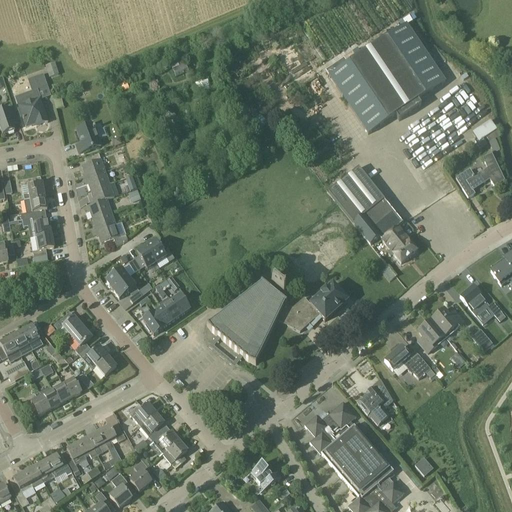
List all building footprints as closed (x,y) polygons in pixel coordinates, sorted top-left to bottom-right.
[(410,27),(334,79),(372,136),(449,85),(410,27)] [(176,78),(188,73),(183,61),(178,63),(170,66),(176,78)] [(45,66),(50,78),(59,75),(54,63),(45,66)] [(28,81),(28,83),(32,94),(16,99),(26,128),(35,125),(36,127),(47,123),(37,93),(47,89),(42,76),(28,81)] [(12,109),(0,113),(0,130),(2,135),(14,131),(12,125),(17,123),(12,109)] [(480,130),(486,138),(497,131),(491,123),(480,130)] [(75,147),(78,156),(101,148),(93,126),(76,132),(80,145),(75,147)] [(497,131),(486,138),(488,142),(493,154),(500,151),(495,139),(500,137),(497,131)] [(119,138),(115,139),(113,144),(114,148),(121,145),(119,138)] [(81,179),(82,182),(105,174),(99,156),(84,161),(86,166),(81,168),(84,175),(82,176),(83,178),(81,179)] [(475,196),(473,192),(489,182),(494,189),(504,183),(491,156),(482,160),(487,170),(474,178),(470,171),(455,180),(468,200),(475,196)] [(358,169),(328,193),(336,203),(338,206),(346,216),(353,224),(370,246),(379,239),(381,242),(397,230),(403,225),(358,169)] [(105,174),(82,182),(83,185),(85,184),(86,187),(88,186),(90,193),(109,186),(105,174)] [(23,197),(24,201),(44,198),(42,185),(41,185),(40,179),(20,183),(21,189),(28,188),(29,196),(23,197)] [(4,185),(6,196),(12,195),(10,183),(4,185)] [(136,191),(133,184),(128,186),(130,193),(136,191)] [(109,186),(90,193),(93,200),(91,201),(92,203),(90,203),(91,206),(91,207),(107,201),(107,202),(114,199),(109,186)] [(129,195),(132,204),(140,201),(137,192),(129,195)] [(20,216),(21,222),(45,218),(44,212),(47,212),(44,198),(24,201),(24,202),(26,215),(20,216)] [(91,207),(91,206),(83,209),(84,213),(87,212),(87,214),(89,214),(92,221),(111,214),(107,202),(107,201),(91,207)] [(111,214),(92,221),(94,228),(93,228),(93,230),(91,231),(92,234),(115,226),(111,214)] [(34,226),(37,239),(51,236),(49,223),(46,224),(45,218),(21,222),(23,228),(34,226)] [(1,223),(4,235),(11,234),(8,221),(1,223)] [(115,226),(92,234),(93,238),(96,237),(96,239),(98,238),(101,246),(120,239),(115,226)] [(397,230),(381,242),(401,266),(417,254),(397,230)] [(54,250),(51,236),(37,239),(30,241),(34,260),(47,257),(45,251),(54,250)] [(155,243),(146,249),(156,265),(165,259),(169,265),(174,261),(168,251),(167,251),(162,254),(155,243)] [(12,247),(5,248),(7,257),(14,256),(12,247)] [(139,259),(134,262),(140,272),(145,269),(146,271),(156,265),(146,249),(136,254),(139,259)] [(511,280),(511,255),(503,261),(505,263),(490,273),(500,288),(511,280)] [(134,275),(140,272),(134,262),(128,265),(134,275)] [(389,281),(395,277),(387,267),(382,272),(389,281)] [(106,283),(113,292),(128,280),(121,271),(117,275),(115,273),(110,278),(111,279),(106,283)] [(175,284),(171,279),(166,283),(170,288),(174,293),(179,289),(175,284)] [(135,289),(128,280),(113,292),(119,301),(135,289)] [(309,307),(310,306),(304,299),(292,310),(261,285),(260,286),(260,287),(207,327),(211,334),(248,363),(255,367),(276,323),(300,334),(319,317),(309,307)] [(332,286),(310,306),(309,307),(319,317),(325,323),(347,303),(332,286)] [(485,303),(472,288),(470,291),(468,289),(459,297),(460,299),(459,300),(474,318),(483,310),(487,315),(489,313),(496,321),(502,316),(493,305),(488,308),(484,304),(485,303)] [(129,301),(133,306),(142,299),(138,294),(129,301)] [(180,318),(189,311),(180,297),(171,303),(170,304),(180,318)] [(172,324),(180,318),(170,304),(171,303),(168,300),(159,306),(161,310),(162,310),(172,324)] [(172,324),(162,310),(161,310),(153,316),(162,330),(163,330),(172,324)] [(444,312),(431,323),(445,339),(453,332),(453,333),(464,325),(455,314),(449,318),(444,312)] [(62,329),(70,339),(82,329),(70,314),(54,327),(58,332),(62,329)] [(162,330),(153,316),(153,315),(143,322),(146,326),(145,327),(149,333),(150,332),(153,337),(163,330),(162,330)] [(436,346),(445,339),(431,323),(417,334),(423,341),(418,345),(427,356),(437,347),(436,346)] [(21,334),(29,348),(32,353),(42,348),(39,342),(31,328),(21,334)] [(82,329),(70,339),(79,349),(75,353),(79,358),(88,349),(85,345),(91,339),(93,337),(88,331),(86,333),(82,329)] [(492,346),(480,332),(471,340),(483,353),(492,346)] [(29,348),(21,334),(17,336),(16,334),(9,338),(21,359),(32,353),(29,348)] [(10,365),(21,359),(9,338),(2,342),(3,343),(0,344),(0,346),(1,349),(0,349),(0,359),(1,362),(7,359),(10,365)] [(88,349),(79,358),(82,362),(87,358),(95,369),(107,359),(99,348),(92,354),(88,349)] [(392,373),(402,365),(411,376),(413,375),(418,382),(425,375),(430,381),(435,377),(417,357),(412,361),(401,349),(383,363),(392,373)] [(59,359),(60,358),(56,353),(51,358),(55,362),(56,361),(59,359)] [(55,362),(64,372),(69,368),(60,358),(59,359),(56,361),(55,362)] [(107,359),(95,369),(104,379),(116,369),(107,359)] [(463,362),(457,367),(459,370),(465,365),(463,362)] [(5,374),(8,379),(15,375),(18,374),(26,369),(23,364),(5,374)] [(49,367),(41,371),(44,377),(45,379),(53,375),(49,367)] [(18,374),(15,375),(19,381),(29,375),(26,369),(18,374)] [(38,380),(44,377),(41,371),(35,375),(38,380)] [(85,377),(80,381),(89,391),(94,387),(85,377)] [(62,386),(71,401),(89,391),(80,381),(78,378),(62,386)] [(377,427),(386,420),(388,418),(382,412),(393,403),(381,383),(379,383),(372,388),(372,390),(365,396),(366,398),(357,405),(367,418),(369,417),(377,427)] [(62,386),(52,392),(60,407),(71,401),(62,386)] [(39,394),(41,398),(49,413),(60,407),(52,392),(50,388),(39,394)] [(38,419),(49,413),(41,398),(37,400),(34,395),(22,402),(31,418),(36,415),(38,419)] [(376,445),(374,442),(371,439),(369,436),(366,433),(362,431),(361,430),(357,426),(354,429),(350,425),(356,421),(343,405),(328,418),(329,420),(323,425),(317,419),(305,429),(315,442),(310,446),(320,458),(321,457),(358,500),(348,509),(351,511),(387,511),(386,510),(391,505),(392,507),(405,496),(394,483),(392,485),(388,479),(394,474),(375,452),(379,449),(376,445)] [(140,429),(156,415),(148,406),(142,410),(139,406),(128,415),(140,429)] [(140,429),(152,443),(167,430),(164,425),(156,415),(140,429)] [(99,434),(109,452),(110,454),(115,451),(111,444),(117,440),(120,444),(127,440),(119,426),(111,431),(109,428),(99,434)] [(171,434),(167,430),(152,443),(163,457),(179,443),(171,434)] [(99,434),(88,439),(98,457),(98,458),(109,452),(99,434)] [(88,439),(78,445),(85,459),(89,457),(91,461),(98,457),(88,439)] [(133,449),(138,454),(147,447),(142,441),(133,449)] [(179,443),(163,457),(171,467),(171,466),(176,471),(186,462),(182,457),(187,453),(179,443)] [(87,462),(85,459),(78,445),(67,451),(71,459),(66,461),(75,479),(80,476),(76,468),(87,462)] [(60,455),(45,463),(54,478),(58,476),(59,479),(65,476),(67,479),(72,476),(60,455)] [(414,467),(423,478),(432,471),(423,459),(414,467)] [(107,473),(117,466),(113,460),(108,464),(103,467),(107,473)] [(151,472),(143,462),(133,470),(139,477),(131,483),(139,494),(151,484),(145,477),(151,472)] [(45,463),(35,468),(44,485),(54,480),(54,478),(45,463)] [(263,492),(257,496),(281,481),(277,475),(271,478),(267,473),(261,465),(244,480),(245,480),(250,476),(256,482),(255,483),(259,487),(260,487),(263,492)] [(35,468),(24,474),(34,491),(44,485),(35,468)] [(110,481),(118,474),(114,469),(105,476),(110,481)] [(166,478),(160,471),(155,475),(161,482),(166,478)] [(89,482),(96,478),(93,472),(87,475),(89,477),(87,478),(89,482)] [(36,495),(34,491),(24,474),(13,480),(15,483),(9,486),(23,510),(29,507),(26,501),(36,496),(36,495)] [(111,483),(118,492),(110,498),(119,510),(132,500),(131,499),(135,496),(120,476),(111,483)] [(92,484),(87,487),(92,495),(98,491),(92,484)] [(2,486),(0,487),(0,506),(11,501),(2,486)] [(67,490),(62,493),(65,499),(70,496),(67,490)] [(278,498),(282,503),(289,496),(286,492),(278,498)] [(57,497),(61,502),(65,499),(62,493),(57,497)] [(92,511),(115,511),(101,495),(95,499),(100,506),(92,511)] [(251,510),(252,511),(265,511),(259,503),(251,510)]
